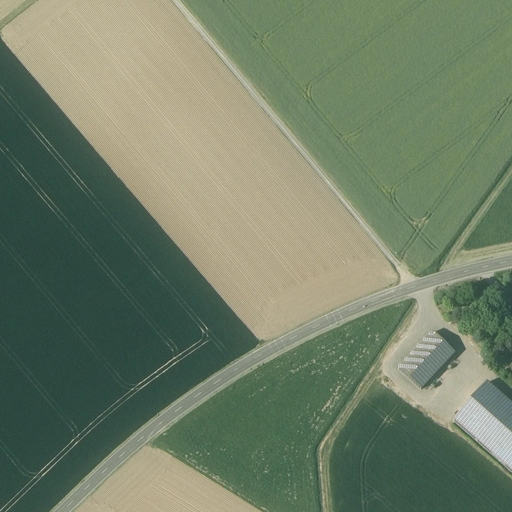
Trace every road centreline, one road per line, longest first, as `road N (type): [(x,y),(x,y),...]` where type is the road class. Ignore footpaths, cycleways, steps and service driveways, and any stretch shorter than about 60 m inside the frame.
road 1 (secondary): [(63,511),(158,425),(303,332),(409,288),(511,262)]
road 2 (track): [(174,0),(415,286)]
road 3 (track): [(434,281),(327,437),(326,511)]
road 4 (track): [(438,280),(511,176)]
